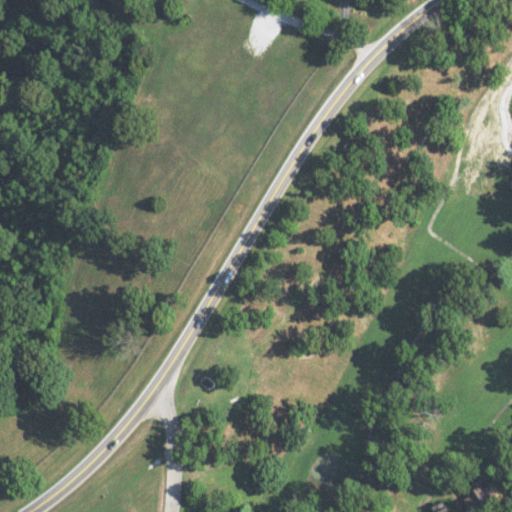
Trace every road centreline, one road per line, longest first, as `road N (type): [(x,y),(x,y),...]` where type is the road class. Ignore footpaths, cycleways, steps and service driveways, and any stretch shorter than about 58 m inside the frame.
road 1 (secondary): [(31,511),(96,460),(161,376),(335,98),(437,0)]
road 2 (residential): [(170,511),(161,376)]
